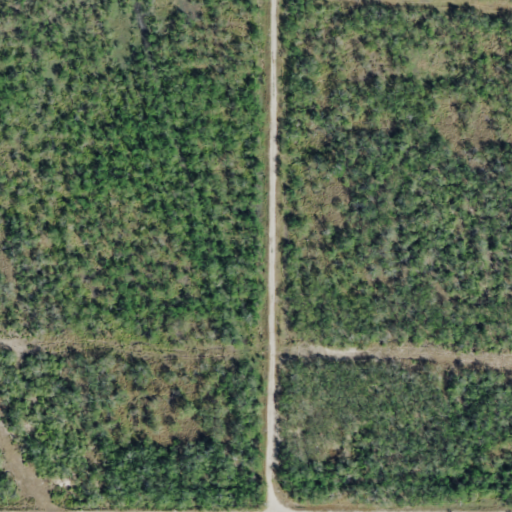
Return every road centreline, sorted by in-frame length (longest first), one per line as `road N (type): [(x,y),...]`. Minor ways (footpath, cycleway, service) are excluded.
road 1 (track): [(273,511),(264,0)]
road 2 (track): [(511,511),(357,511)]
